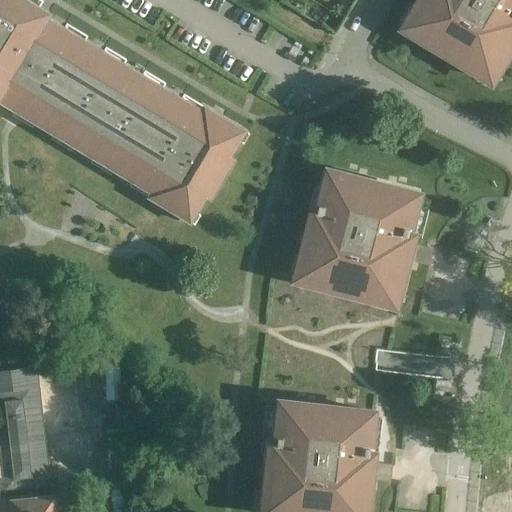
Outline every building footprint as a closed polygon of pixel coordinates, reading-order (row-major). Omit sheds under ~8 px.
[(111,169),(132,181),(135,177),(153,188),(148,197),(168,209),(174,201),(194,213),(204,197),(208,199),(232,158),(228,155),(238,139),(218,127),(223,118),(202,106),(197,115),(178,104),(181,99),(160,87),(158,91),(139,81),(142,76),(121,63),(118,68),(100,57),(103,52),(82,40),(79,44),(61,33),(64,29),(45,17),(48,13),(26,0),(20,0),(19,2),(15,0),(0,0),(0,102),(14,111),(11,115),(15,117),(31,127),(34,123),(54,135),(57,130),(75,141),(72,145),(93,158),(96,153),(114,164),(111,169)] [(470,66),(494,80),(511,49),(511,0),(421,0),(405,27),(429,41),(432,37),(452,49),(447,57),(448,57),(453,49),(473,61),(470,66)] [(404,257),(408,243),(418,203),(414,203),(418,191),(395,185),(394,187),(357,177),(357,175),(334,169),(332,181),(328,180),(315,233),(310,232),(298,279),(325,285),(326,280),(348,286),(346,295),(348,295),(350,286),(372,292),(371,297),(398,304),(410,258),(404,257)] [(0,511),(53,511),(52,494),(50,494),(42,435),(78,431),(71,369),(36,373),(34,367),(0,370),(0,511)] [(363,476),(364,462),(369,422),(365,421),(367,409),(343,407),(343,409),(305,404),(305,403),(282,400),(280,412),(276,411),(270,466),(265,465),(260,511),(287,511),(288,510),(306,511),(363,511),(368,479),(368,477),(363,476)]
